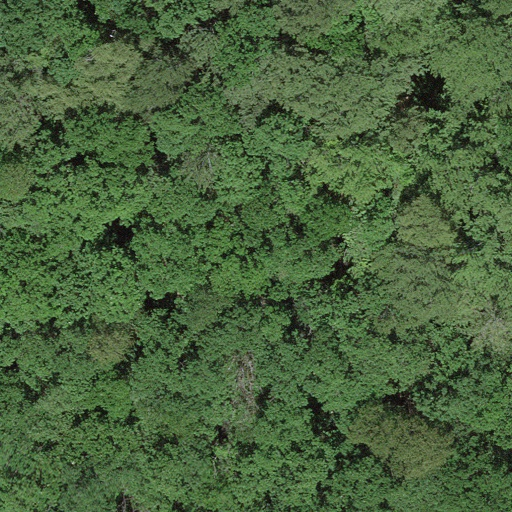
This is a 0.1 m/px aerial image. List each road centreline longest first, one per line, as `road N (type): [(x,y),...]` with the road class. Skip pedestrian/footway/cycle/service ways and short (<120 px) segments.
road 1 (motorway): [(0,451),(511,294)]
road 2 (motorway): [(336,0),(0,120)]
